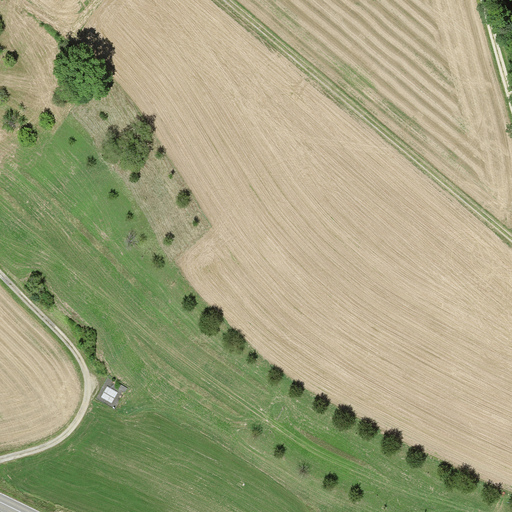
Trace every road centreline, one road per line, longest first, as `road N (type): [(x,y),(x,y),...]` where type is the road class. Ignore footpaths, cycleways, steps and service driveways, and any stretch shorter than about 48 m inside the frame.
road 1 (track): [(511,241),(222,0)]
road 2 (track): [(0,460),(53,442),(77,419),(87,383),(75,355),(0,275)]
